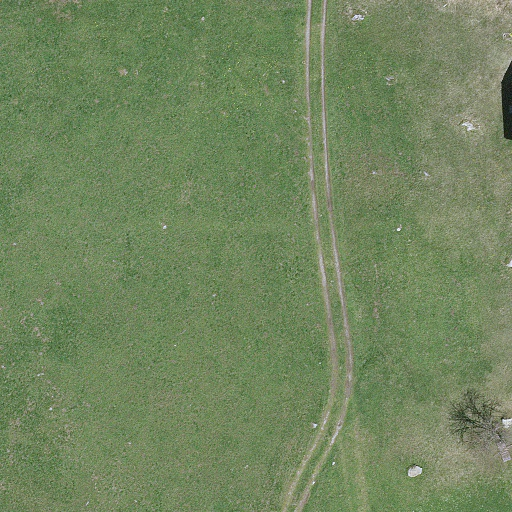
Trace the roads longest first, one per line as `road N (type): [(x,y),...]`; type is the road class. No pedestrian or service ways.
road 1 (track): [(322,0),(316,116),(345,378),(307,511)]
road 2 (track): [(152,0),(186,15),(319,143)]
road 3 (track): [(365,511),(345,378)]
